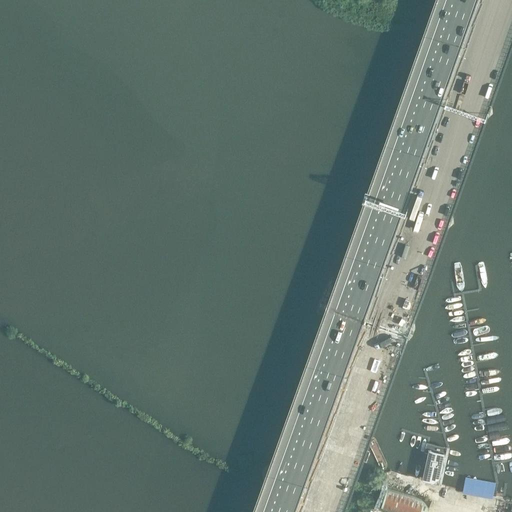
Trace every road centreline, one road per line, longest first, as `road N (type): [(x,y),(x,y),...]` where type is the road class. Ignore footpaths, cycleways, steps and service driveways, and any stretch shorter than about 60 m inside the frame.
road 1 (motorway): [(317,511),(499,0)]
road 2 (motorway): [(460,0),(278,511)]
